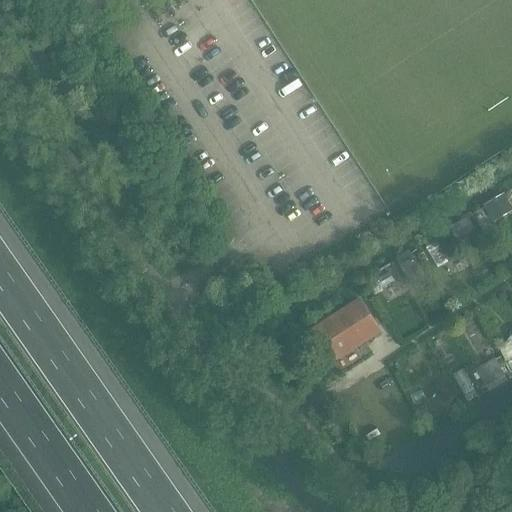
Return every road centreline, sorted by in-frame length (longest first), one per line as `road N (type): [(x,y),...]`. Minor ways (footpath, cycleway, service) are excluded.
road 1 (unclassified): [(370,511),(296,421),(210,357),(167,298)]
road 2 (motorway): [(167,511),(0,266)]
road 3 (motorway): [(0,381),(90,511)]
